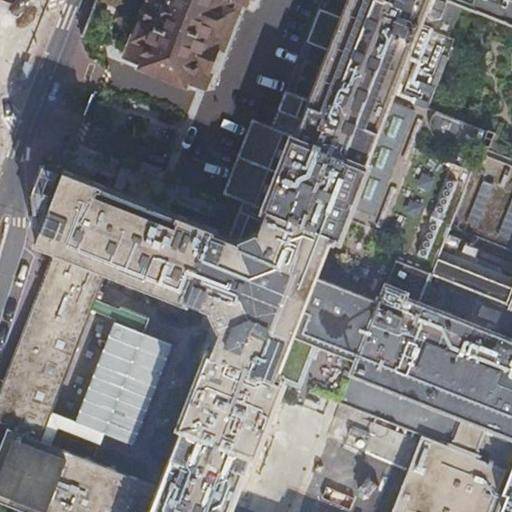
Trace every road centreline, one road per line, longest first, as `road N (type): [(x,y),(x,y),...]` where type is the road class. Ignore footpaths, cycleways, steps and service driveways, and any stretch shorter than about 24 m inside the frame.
road 1 (residential): [(74,0),(10,174)]
road 2 (residential): [(10,174),(22,239),(0,317)]
